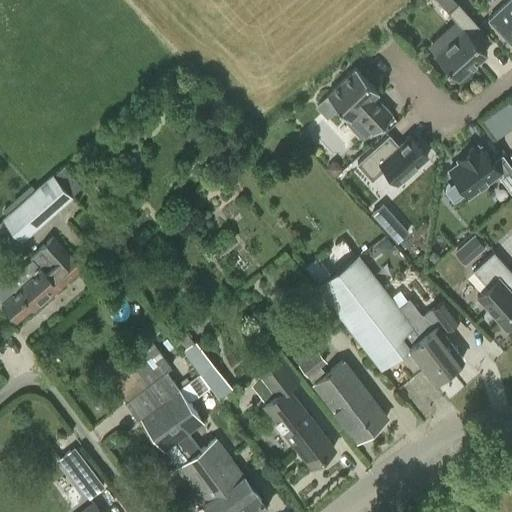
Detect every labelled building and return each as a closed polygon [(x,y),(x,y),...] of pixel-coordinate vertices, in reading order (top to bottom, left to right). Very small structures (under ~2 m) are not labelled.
[(510,45),(511,43),(511,0),(507,0),(486,20),(510,45)] [(448,12),(464,30),(435,55),(457,79),(486,53),(470,35),(479,27),(457,3),(448,12)] [(378,92),(355,67),(326,95),(349,119),(355,113),(373,133),(392,115),(374,95),(378,92)] [(397,143),(388,133),(358,158),(371,173),(386,160),(399,176),(428,146),(412,130),(397,143)] [(467,139),(445,156),(466,184),(488,167),(467,139)] [(511,171),(510,170),(501,178),(511,192),(511,171)] [(72,195),(53,175),(36,191),(2,219),(20,241),(54,211),(72,195)] [(408,230),(383,202),(371,212),(396,241),(408,230)] [(477,253),(484,247),(474,234),(466,241),(477,253)] [(16,320),(30,308),(33,311),(81,268),(53,237),(30,257),(40,268),(16,290),(11,285),(5,284),(0,288),(0,306),(4,307),(16,320)] [(432,249),(427,255),(433,260),(438,254),(432,249)] [(505,329),(511,322),(511,293),(510,291),(511,289),(511,273),(494,253),(472,271),(487,287),(476,297),(505,329)] [(432,382),(447,371),(397,307),(356,254),(316,286),(379,369),(407,349),(432,382)] [(442,331),(457,319),(441,297),(420,313),(409,298),(397,307),(447,371),(463,359),(442,331)] [(208,511),(242,511),(198,451),(200,450),(187,434),(203,422),(167,371),(171,367),(143,329),(98,365),(124,402),(136,418),(137,416),(162,452),(175,443),(188,459),(176,468),(202,504),(208,511)] [(197,342),(184,351),(219,398),(232,389),(197,342)] [(312,385),(356,441),(386,418),(343,361),(327,373),(320,364),(326,360),(316,347),(315,348),(310,342),(293,355),(314,383),(312,385)] [(288,390),(300,381),(280,356),(257,373),(261,379),(254,383),(262,395),(269,391),(274,397),(263,405),(311,467),(334,449),(288,390)] [(216,438),(200,450),(198,451),(242,511),(263,511),(268,509),(244,476),(216,438)] [(69,471),(83,460),(74,448),(59,459),(69,471)] [(94,473),(79,484),(89,497),(103,486),(94,473)] [(102,511),(93,501),(78,511),(102,511)]
